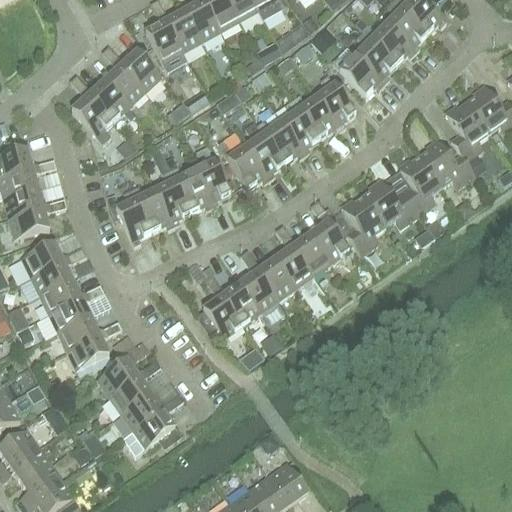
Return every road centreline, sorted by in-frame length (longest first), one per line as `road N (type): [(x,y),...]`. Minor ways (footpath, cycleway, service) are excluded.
road 1 (residential): [(117,293),(253,233),(337,176),(382,144),(393,123),(494,30)]
road 2 (residential): [(117,293),(85,230),(55,131),(28,95)]
road 3 (residential): [(208,418),(158,342),(139,336),(117,293)]
